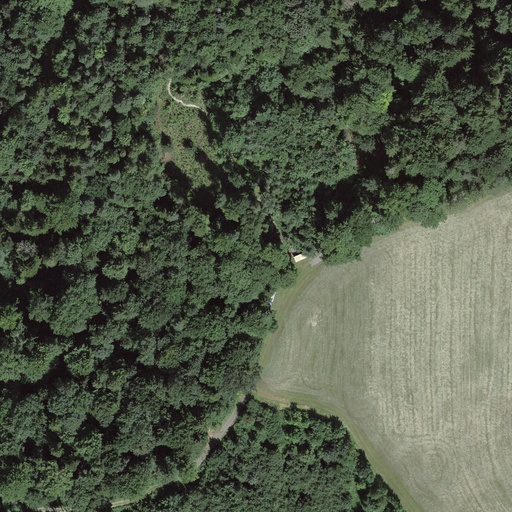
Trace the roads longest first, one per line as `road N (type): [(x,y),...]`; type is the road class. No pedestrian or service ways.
road 1 (track): [(81,0),(56,35),(46,73),(103,258),(100,314),(68,365),(0,379)]
road 2 (track): [(511,176),(451,204),(373,221),(292,282)]
road 3 (track): [(292,282),(282,289),(237,409),(183,475)]
road 4 (track): [(183,475),(137,500),(30,511)]
